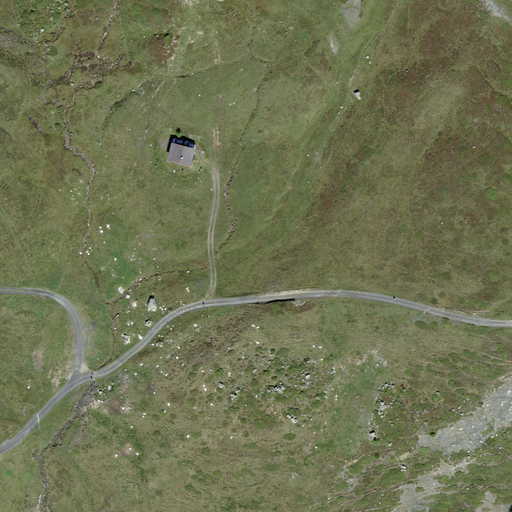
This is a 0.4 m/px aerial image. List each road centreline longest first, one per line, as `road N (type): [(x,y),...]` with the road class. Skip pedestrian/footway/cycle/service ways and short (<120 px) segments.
road 1 (track): [(75,382),(120,360),(171,314),(199,304),(353,293),(511,323)]
road 2 (track): [(75,382),(78,326),(68,305),(51,294),(0,290)]
